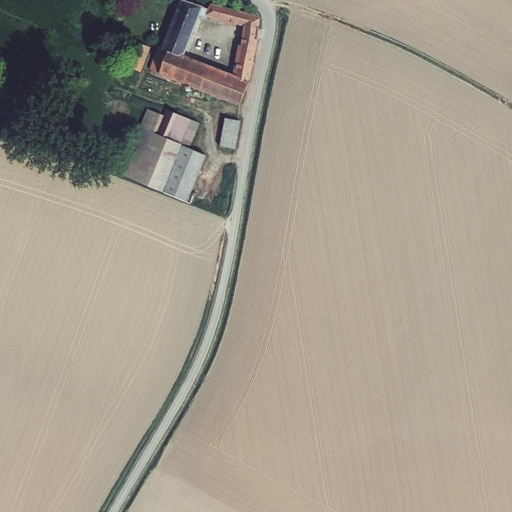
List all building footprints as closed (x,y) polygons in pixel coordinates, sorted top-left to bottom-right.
[(158,37),(149,59),(238,93),(252,59),(253,52),(257,26),(245,24),(237,67),(185,48),(199,6),(246,16),(257,18),(257,5),(236,0),(176,0),(163,39),(158,37)] [(246,16),(245,24),(257,26),(257,18),(246,16)] [(149,38),(134,31),(124,56),(139,63),(142,56),(149,38)] [(139,170),(185,186),(201,143),(171,132),(181,105),(166,99),(139,170)] [(239,110),(223,107),(218,134),(235,137),(239,110)]
